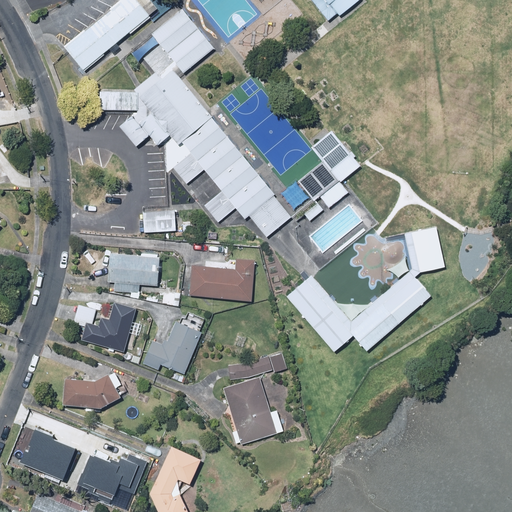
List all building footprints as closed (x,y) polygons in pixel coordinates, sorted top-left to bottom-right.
[(150,16),(136,0),(120,0),(65,46),(85,70),(150,16)] [(313,0),(331,21),(355,0),(313,0)] [(184,4),(148,33),(183,74),(218,45),(184,4)] [(175,70),(142,98),(265,246),(298,218),(175,70)] [(347,144),(303,180),(331,214),(375,177),(347,144)] [(309,196),(294,181),(280,195),(295,210),(309,196)] [(323,210),(315,202),(302,214),(309,222),(323,210)] [(171,231),(170,213),(144,214),(145,232),(171,231)] [(453,273),(443,228),(414,233),(424,279),(453,273)] [(108,256),(107,282),(156,285),(157,259),(108,256)] [(251,285),(252,261),(235,260),(234,271),(191,268),(189,297),(249,302),(250,285),(251,285)] [(439,303),(416,276),(356,325),(379,352),(439,303)] [(311,277),(287,297),(338,358),(362,338),(311,277)] [(108,320),(100,318),(97,327),(85,324),(80,341),(100,346),(122,353),(127,336),(134,309),(113,303),(108,320)] [(165,347),(151,342),(147,352),(142,364),(157,371),(159,366),(169,370),(183,375),(199,333),(174,323),(165,347)] [(280,354),(269,357),(274,373),(285,370),(280,354)] [(225,365),(228,380),(270,372),(267,356),(225,365)] [(64,380),(61,405),(98,409),(118,399),(105,376),(92,383),(64,380)] [(257,378),(222,390),(240,443),(275,431),(257,378)] [(39,425),(24,460),(66,477),(79,446),(56,436),(57,433),(39,425)] [(198,462),(169,448),(147,495),(155,511),(185,511),(180,501),(198,462)] [(95,450),(80,487),(114,501),(120,487),(136,493),(148,461),(131,454),(130,458),(123,455),(121,461),(95,450)] [(79,511),(39,494),(31,511),(79,511)]
